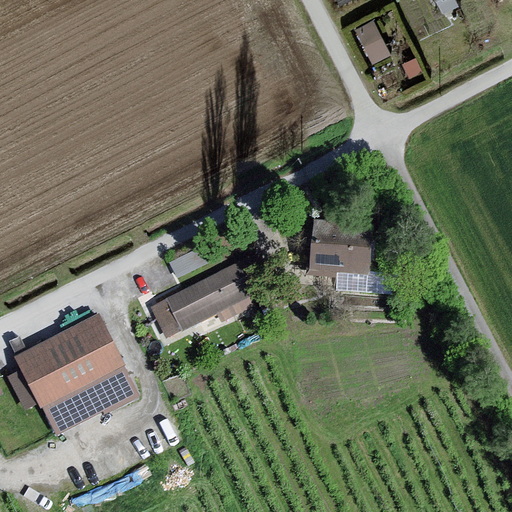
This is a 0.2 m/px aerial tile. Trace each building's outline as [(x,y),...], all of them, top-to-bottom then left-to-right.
[(372,16),(352,26),(370,63),(390,53),(372,16)] [(419,67),(412,54),(401,60),(407,73),(419,67)] [(371,278),(374,225),(314,222),(311,275),(371,278)] [(260,295),(245,261),(151,303),(166,337),(260,295)] [(122,370),(94,317),(14,359),(43,412),(122,370)]
